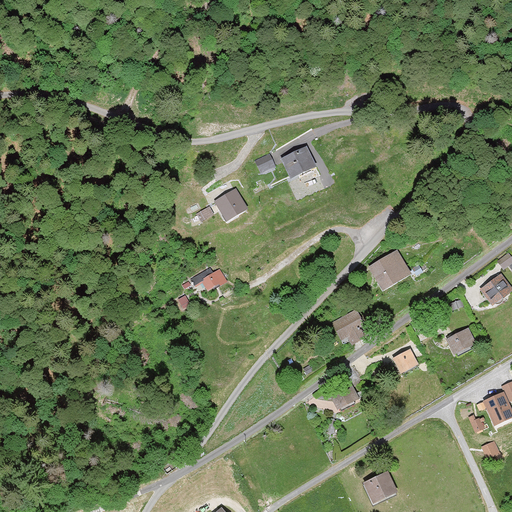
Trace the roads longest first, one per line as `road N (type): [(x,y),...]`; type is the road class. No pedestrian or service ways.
road 1 (residential): [(94,511),(251,431),(511,239)]
road 2 (residential): [(270,511),(443,405)]
